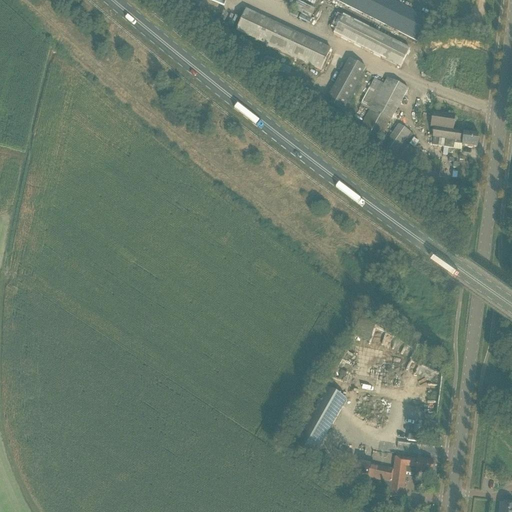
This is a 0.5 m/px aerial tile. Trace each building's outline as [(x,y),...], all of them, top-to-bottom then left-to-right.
[(333,0),(414,40),(425,18),(388,0),(333,0)] [(297,2),(294,9),(305,14),(305,15),(311,17),(314,9),(297,2)] [(246,10),(245,11),(236,32),(321,72),(328,56),(332,59),(335,52),(246,10)] [(400,69),(409,51),(342,18),(333,36),(400,69)] [(325,103),(341,112),(344,114),(365,77),(362,75),(364,70),(349,61),(325,103)] [(408,90),(391,81),(386,79),(383,85),(374,80),(360,106),(370,111),(357,134),(378,145),(390,121),(391,122),(408,90)] [(432,113),(430,128),(433,129),(432,138),(433,138),(432,146),(460,150),(461,146),(466,146),(476,148),(478,135),(452,131),(455,116),(445,114),(444,114),(432,113)] [(382,150),(393,159),(411,133),(400,125),(382,150)] [(346,401),(325,389),(292,447),(313,459),(346,401)] [(361,464),(359,475),(385,481),(385,482),(384,487),(383,489),(391,490),(390,498),(401,499),(405,473),(431,476),(433,462),(396,458),(394,471),(361,464)] [(394,511),(395,504),(388,503),(388,498),(378,496),(375,511),(394,511)]
